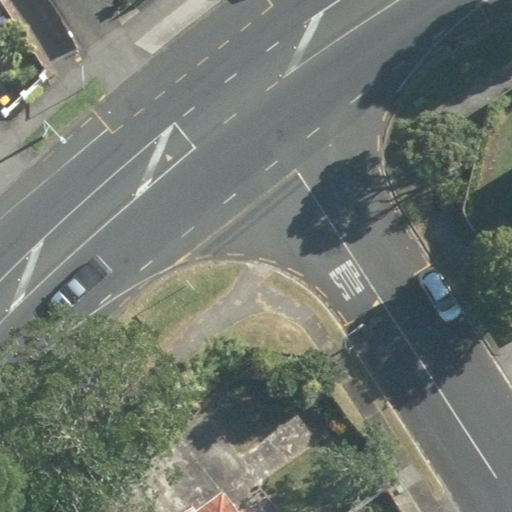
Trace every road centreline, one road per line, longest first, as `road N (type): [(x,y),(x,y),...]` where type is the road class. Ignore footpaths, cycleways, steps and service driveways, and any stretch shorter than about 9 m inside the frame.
road 1 (residential): [(511,507),(245,85)]
road 2 (secondary): [(0,313),(157,156),(245,85)]
road 3 (secondary): [(245,85),(379,0)]
